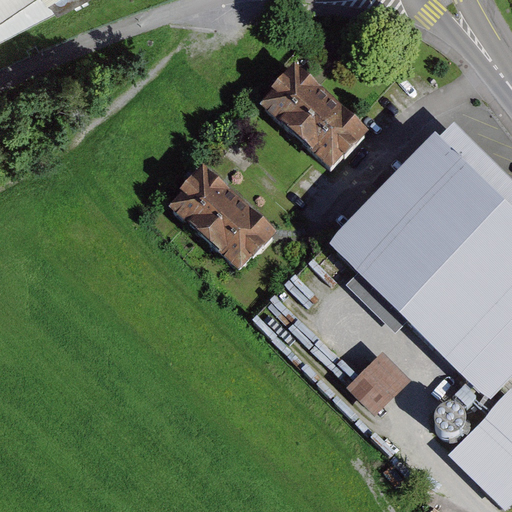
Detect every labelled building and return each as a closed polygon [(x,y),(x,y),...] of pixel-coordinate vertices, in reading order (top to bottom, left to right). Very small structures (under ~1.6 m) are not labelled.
[(0,0),(0,17),(26,0),(49,0),(55,9),(67,0),(0,0)] [(371,143),(297,73),(259,113),(332,183),(371,143)] [(511,402),(511,195),(454,138),(328,265),(491,425),(511,402)] [(275,245),(201,176),(164,216),(237,284),(275,245)] [(376,412),(414,376),(385,346),(347,382),(376,412)]
